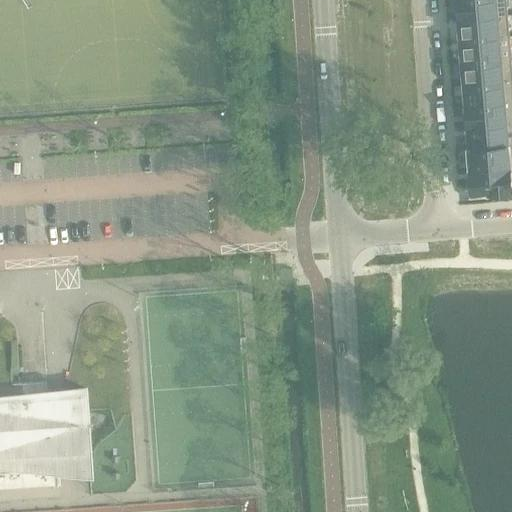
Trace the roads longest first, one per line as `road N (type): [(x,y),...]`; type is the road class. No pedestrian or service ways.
road 1 (unclassified): [(358,511),(339,238)]
road 2 (unclassified): [(339,238),(323,0)]
road 3 (residential): [(433,231),(420,0)]
